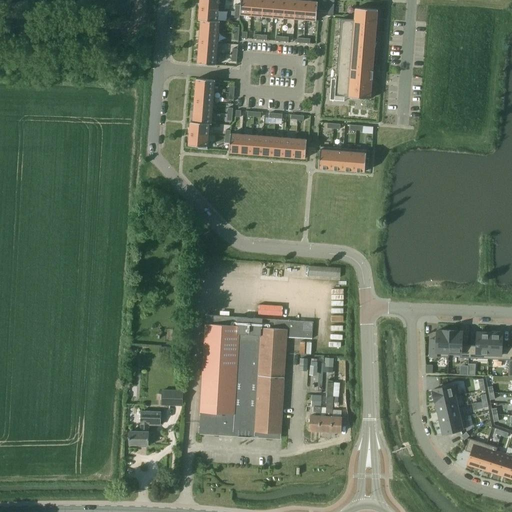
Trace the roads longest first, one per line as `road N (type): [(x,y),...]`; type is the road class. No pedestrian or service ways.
road 1 (unclassified): [(166,0),(153,157),(239,246),(353,259),(366,308)]
road 2 (residential): [(411,309),(422,441),(465,485),(511,498)]
road 3 (residential): [(401,127),(411,0)]
